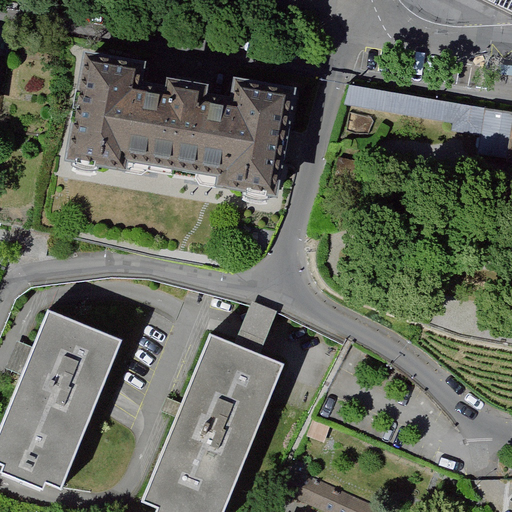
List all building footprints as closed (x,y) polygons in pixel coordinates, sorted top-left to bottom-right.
[(152,67),(89,56),(67,169),(98,175),(100,162),(241,188),(239,199),(271,205),(292,92),(247,84),(245,93),(150,75),(152,67)] [(511,66),(499,65),(498,73),(511,75),(511,66)] [(510,112),(351,85),(348,105),(485,128),(480,159),(501,162),(510,112)] [(249,304),(238,332),(266,343),(276,315),(249,304)] [(125,343),(53,313),(0,435),(0,458),(6,461),(3,468),(44,486),(48,478),(63,485),(125,343)] [(225,511),(287,372),(215,341),(146,500),(160,506),(156,511),(225,511)] [(309,435),(326,442),(333,426),(315,419),(309,435)] [(296,461),(283,491),(329,511),(388,511),(309,477),(313,469),(296,461)]
